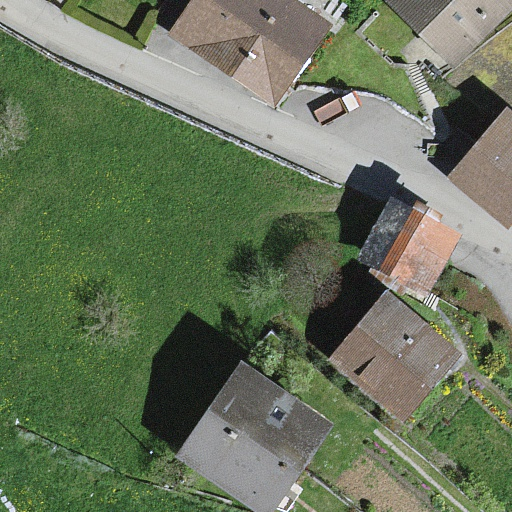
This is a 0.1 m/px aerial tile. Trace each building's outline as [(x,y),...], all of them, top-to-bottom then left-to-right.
[(276,105),(321,37),(263,0),(201,0),(176,40),(276,105)] [(453,64),(511,1),(511,0),(403,0),(395,9),(453,64)] [(448,176),(506,218),(511,210),(511,154),(480,131),(448,176)] [(412,299),(435,244),(383,214),(362,273),(412,299)] [(409,425),(454,362),(368,301),(323,364),(409,425)] [(270,508),(324,427),(244,373),(189,454),(270,508)]
